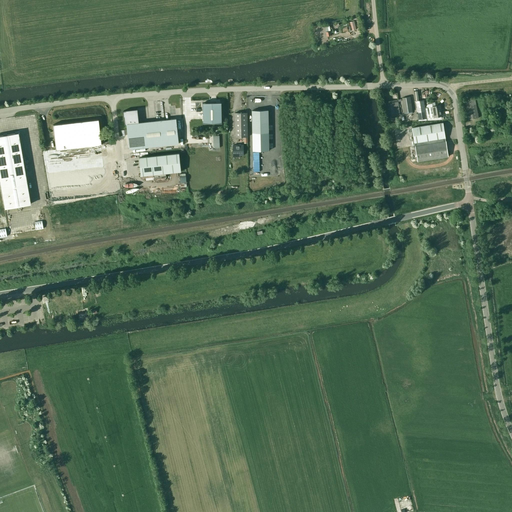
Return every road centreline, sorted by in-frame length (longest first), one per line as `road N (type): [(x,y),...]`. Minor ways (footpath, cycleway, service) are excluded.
road 1 (tertiary): [(0,294),(258,251),(469,202)]
road 2 (unclassified): [(0,111),(177,91),(382,85)]
road 3 (tertiary): [(511,433),(495,379),(469,202)]
road 4 (unclassified): [(469,202),(450,91),(382,85)]
